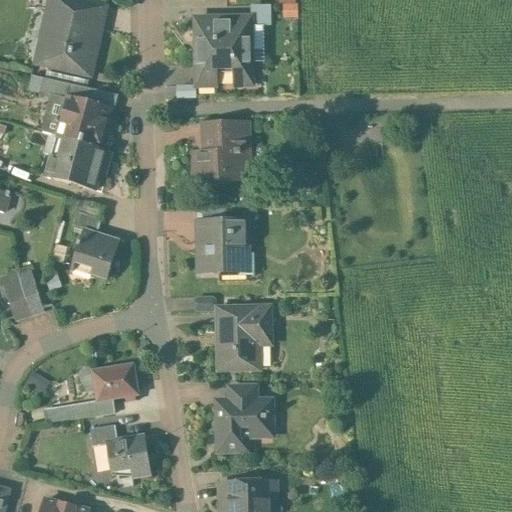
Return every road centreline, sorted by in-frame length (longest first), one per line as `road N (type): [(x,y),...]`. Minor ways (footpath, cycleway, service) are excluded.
road 1 (residential): [(148,308),(146,0)]
road 2 (residential): [(185,511),(148,308)]
road 3 (residential): [(148,308),(24,358),(0,393)]
